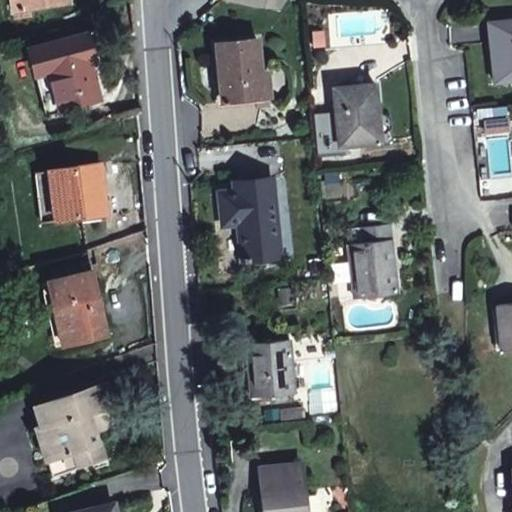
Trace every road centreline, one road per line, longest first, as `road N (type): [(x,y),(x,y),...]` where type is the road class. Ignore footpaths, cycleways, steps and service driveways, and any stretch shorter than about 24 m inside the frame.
road 1 (residential): [(166,0),(156,38),(196,511)]
road 2 (residential): [(418,0),(456,218)]
